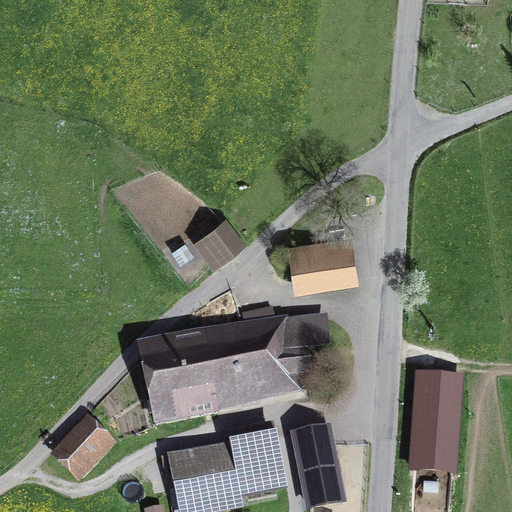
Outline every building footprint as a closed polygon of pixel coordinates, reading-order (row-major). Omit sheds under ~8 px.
[(239,244),(222,223),(197,243),(214,264),(239,244)] [(350,282),(344,243),(294,250),(299,289),(350,282)] [(325,344),(323,321),(277,326),(149,356),(163,415),(215,403),(214,400),(238,394),(239,398),(291,386),(290,383),(305,379),(308,390),(324,387),(322,376),(307,370),(303,352),(325,344)] [(459,375),(414,372),(408,472),(453,475),(459,375)] [(306,509),(347,501),(332,423),(291,431),(306,509)] [(85,426),(56,456),(77,475),(105,445),(85,426)] [(288,485),(277,428),(229,438),(230,442),(168,454),(179,511),(214,511),(244,506),(241,495),(288,485)] [(165,511),(164,503),(145,506),(145,511),(165,511)]
